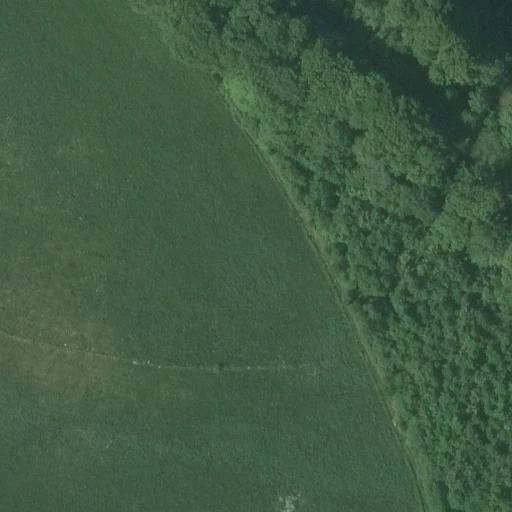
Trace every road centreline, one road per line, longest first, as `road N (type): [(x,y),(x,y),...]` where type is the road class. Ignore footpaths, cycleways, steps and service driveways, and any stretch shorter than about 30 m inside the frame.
road 1 (track): [(227,0),(511,227)]
road 2 (track): [(511,100),(483,77),(430,0)]
